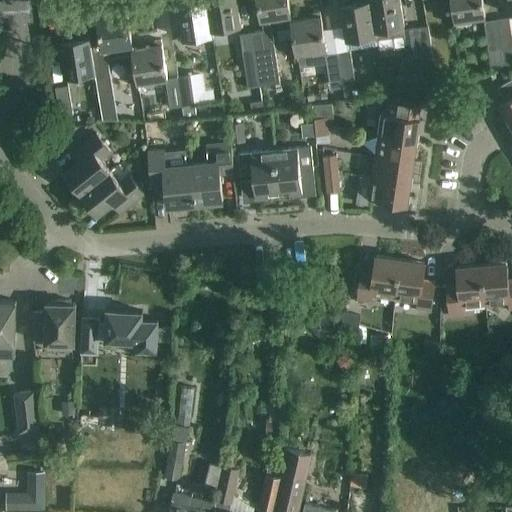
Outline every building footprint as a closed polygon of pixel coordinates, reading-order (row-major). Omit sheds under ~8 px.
[(210,28),(205,0),(203,0),(185,3),(184,0),(176,0),(182,37),(212,32),(211,28),(210,28)] [(205,0),(210,28),(211,28),(241,23),(236,0),(205,0)] [(258,0),(261,20),(262,20),(263,30),(271,29),(277,28),(292,25),(291,19),(290,15),(288,0),(258,0)] [(341,5),(344,25),(346,37),(345,37),(346,38),(361,36),(363,47),(377,44),(376,39),(371,0),(369,0),(348,3),(347,0),(342,0),(340,0),(341,4),(341,5)] [(369,0),(371,0),(376,39),(404,34),(408,58),(420,56),(415,27),(403,29),(403,24),(402,11),(400,0),(369,0)] [(452,0),(453,6),(455,20),(485,16),(482,0),(452,0)] [(511,0),(503,0),(505,11),(511,10),(511,0)] [(104,13),(103,9),(96,10),(97,14),(100,35),(102,48),(132,44),(126,9),(125,9),(104,13)] [(291,19),(292,25),(296,53),(326,48),(320,14),(320,10),(312,11),(313,16),(291,19)] [(511,38),(508,16),(496,18),(501,48),(511,46),(511,38)] [(504,69),(501,48),(496,18),(483,21),(491,71),(504,69)] [(428,25),(415,27),(420,56),(433,54),(428,25)] [(264,34),(252,36),(260,86),(280,82),(271,29),(263,30),(264,34)] [(244,61),(249,87),(260,86),(252,31),(240,32),(244,61)] [(100,35),(89,37),(93,61),(95,71),(98,92),(111,90),(106,59),(104,48),(102,48),(100,35)] [(60,42),(65,76),(95,71),(93,61),(89,37),(88,37),(67,41),(67,37),(59,38),(60,42)] [(167,79),(165,63),(161,40),(154,41),(154,45),(132,48),(138,84),(167,79)] [(337,50),(341,79),(354,77),(350,48),(337,50)] [(341,79),(337,50),(325,52),(330,81),(341,79)] [(189,77),(177,78),(181,108),(183,119),(196,117),(189,77)] [(164,80),(169,110),(181,108),(177,78),(164,80)] [(511,79),(497,88),(504,100),(499,103),(510,122),(511,121),(511,79)] [(56,87),(61,116),(73,114),(68,85),(56,87)] [(382,112),(379,134),(417,140),(420,118),(418,118),(420,105),(389,100),(387,113),(382,112)] [(344,127),(342,109),(329,110),(331,128),(344,127)] [(314,119),(315,126),(327,125),(327,117),(314,119)] [(327,125),(315,126),(316,136),(329,135),(327,125)] [(65,173),(81,192),(108,171),(99,160),(111,151),(97,133),(78,148),(85,157),(65,173)] [(417,140),(379,134),(375,156),(414,161),(417,140)] [(208,162),(189,164),(194,203),(222,200),(219,172),(234,171),(231,144),(206,147),(208,162)] [(310,146),(273,150),(278,195),(302,192),(300,172),(313,170),(310,146)] [(173,151),(148,153),(151,179),(165,178),(168,206),(194,203),(189,164),(188,149),(173,151)] [(278,195),(273,150),(238,154),(240,176),(253,174),(256,197),(278,195)] [(323,156),(324,169),(337,168),(336,154),(323,156)] [(414,161),(375,156),(372,177),(411,183),(414,161)] [(337,168),(324,169),(327,193),(340,192),(337,168)] [(108,171),(81,192),(98,214),(117,198),(125,207),(144,192),(128,173),(117,182),(108,171)] [(361,175),(357,203),(368,205),(369,199),(407,205),(411,183),(372,177),(361,175)] [(372,294),(394,297),(400,258),(376,255),(373,277),(362,275),(363,270),(362,270),(357,301),(370,303),(372,294)] [(400,258),(394,297),(418,300),(417,309),(430,311),(434,280),(433,280),(432,285),(421,284),(425,262),(400,258)] [(506,262),(481,264),(485,303),(508,301),(509,310),(511,309),(511,283),(508,284),(506,262)] [(485,303),(481,264),(457,266),(459,288),(449,289),(448,284),(447,285),(450,315),(463,314),(462,305),(485,303)] [(0,357),(15,358),(15,344),(16,301),(0,300),(0,357)] [(45,342),(75,343),(76,303),(71,303),(71,300),(57,300),(57,303),(46,302),(46,312),(30,311),(33,340),(45,340),(45,342)] [(83,316),(82,352),(97,352),(98,338),(106,339),(108,339),(138,340),(138,346),(138,348),(140,348),(155,349),(157,349),(157,347),(158,320),(158,318),(156,318),(142,317),(143,312),(143,310),(141,309),(141,310),(109,308),(107,308),(107,310),(107,318),(99,317),(99,316),(96,316),(96,317),(86,317),(86,316),(83,316)] [(379,335),(380,319),(369,319),(368,335),(379,335)] [(14,392),(19,432),(39,430),(34,390),(14,392)] [(280,410),(279,427),(296,427),(297,411),(280,410)] [(188,426),(174,424),(164,476),(178,479),(188,426)] [(77,451),(76,474),(75,494),(87,495),(86,506),(132,509),(134,476),(90,472),(92,452),(77,451)] [(259,505),(275,509),(283,477),(276,476),(278,469),(280,460),(270,458),(259,505)] [(216,502),(213,511),(245,511),(247,506),(232,496),(238,470),(223,467),(215,502),(216,502)] [(283,477),(275,509),(275,511),(274,511),(297,511),(306,476),(278,469),(276,476),(283,477)] [(169,511),(213,511),(216,502),(215,502),(174,492),(169,511)] [(334,511),(335,510),(304,502),(302,511),(334,511)]
